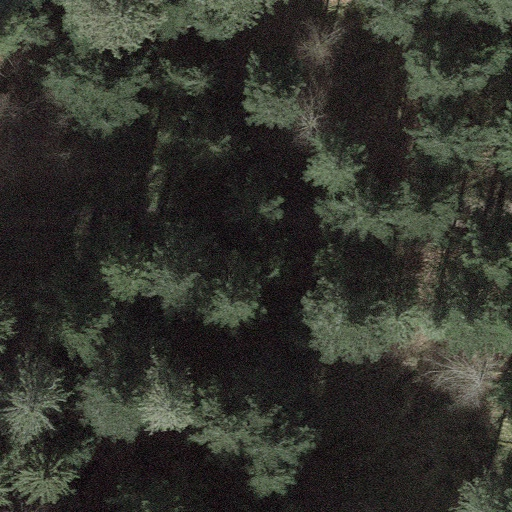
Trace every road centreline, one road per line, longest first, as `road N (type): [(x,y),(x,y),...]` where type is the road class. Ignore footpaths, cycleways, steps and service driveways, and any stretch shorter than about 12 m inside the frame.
road 1 (track): [(0,412),(360,352),(511,342)]
road 2 (track): [(511,217),(327,225),(0,221)]
